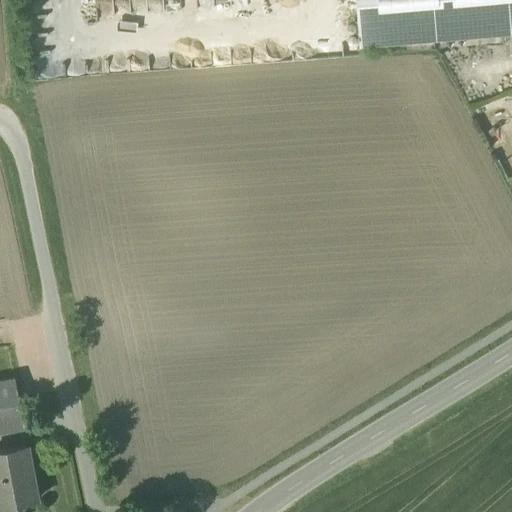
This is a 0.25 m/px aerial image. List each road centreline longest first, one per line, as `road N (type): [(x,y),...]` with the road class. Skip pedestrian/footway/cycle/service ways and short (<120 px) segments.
road 1 (unclassified): [(0,122),(20,155),(98,511)]
road 2 (tertiary): [(256,511),(511,351)]
